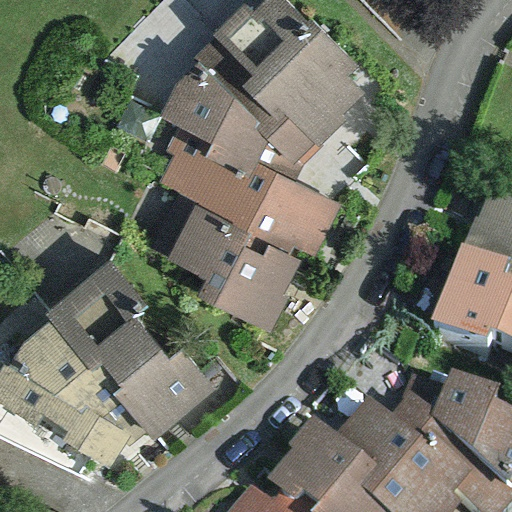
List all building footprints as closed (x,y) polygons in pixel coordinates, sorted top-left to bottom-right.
[(313,131),(316,135),(341,110),(336,105),(356,84),(347,73),(328,55),(321,62),(297,39),(312,24),(287,0),(275,0),(259,17),(252,9),(224,38),(234,48),(260,72),(250,83),(277,110),(283,103),(313,131)] [(251,160),(287,179),(298,159),(291,153),(313,131),(283,103),(277,110),(250,83),(260,72),(234,48),(212,72),(204,65),(187,83),(171,115),(189,125),(217,139),(211,152),(246,168),(251,160)] [(278,246),(283,248),(287,238),(309,249),(334,204),(287,179),(251,160),(246,168),(211,152),(217,139),(189,125),(175,152),(182,156),(168,184),(201,201),(199,206),(247,231),(242,244),(263,254),(264,252),(266,250),(267,248),(270,248),(272,247),(274,246),(276,246),(278,246)] [(200,290),(265,322),(279,293),(263,285),(269,274),(271,274),(273,275),(276,275),(277,275),(280,275),(281,274),(284,273),(285,272),(286,271),(287,269),(289,267),(290,263),(290,260),(290,257),(289,255),(288,253),(287,252),(285,250),(283,248),(278,246),(276,246),(274,246),(272,247),(270,248),(267,248),(266,250),(264,252),(263,254),(242,244),(247,231),(199,206),(189,225),(174,217),(159,247),(208,273),(200,290)] [(511,219),(499,214),(489,242),(481,239),(468,269),(507,286),(502,301),(511,304),(511,219)] [(511,304),(502,301),(507,286),(468,269),(464,277),(450,311),(460,316),(448,342),(488,359),(492,351),(511,358),(511,304)] [(140,421),(162,402),(168,409),(205,379),(197,370),(176,344),(164,354),(128,310),(139,301),(115,272),(85,298),(80,293),(50,318),(52,321),(86,360),(97,352),(122,382),(114,389),(140,421)] [(11,384),(0,402),(31,420),(39,410),(69,428),(63,438),(99,458),(116,432),(122,435),(140,421),(114,389),(122,382),(97,352),(86,360),(52,321),(26,343),(10,365),(21,371),(11,384)] [(452,492),(475,511),(480,511),(500,489),(506,494),(511,487),(511,429),(491,421),(496,408),(456,392),(452,399),(417,384),(407,409),(413,416),(393,438),(422,463),(429,456),(459,482),(451,491),(452,492)] [(372,511),(444,511),(448,508),(443,504),(452,492),(451,491),(459,482),(429,456),(422,463),(393,438),(369,417),(349,441),(357,447),(345,463),(371,485),(358,500),(372,511)] [(372,511),(358,500),(371,485),(345,463),(317,438),(295,464),(311,477),(303,487),(300,485),(298,484),(297,484),(295,483),(292,483),(290,484),(288,485),(286,486),(283,489),(282,491),(281,492),(280,493),(280,494),(280,496),(280,498),(280,499),(280,501),(281,503),(282,504),(283,506),(284,507),(286,509),(287,510),(289,510),(291,511),(293,511),(295,511),(297,511),(299,511),(301,510),(303,508),(304,508),(305,507),(310,511),(372,511)]
